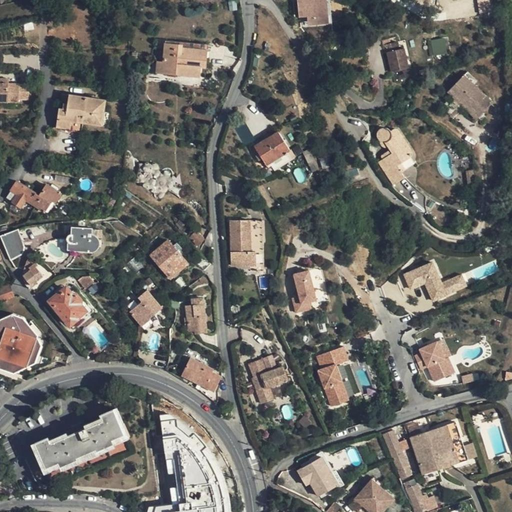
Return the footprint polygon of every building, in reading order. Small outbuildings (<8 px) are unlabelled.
[(300,0),(302,14),(310,13),(310,16),(327,14),(325,0),(300,0)] [(431,39),(433,55),(446,54),(445,38),(431,39)] [(392,39),(377,42),(380,50),(382,50),(387,69),(405,64),(399,44),(394,46),(393,43),(392,39)] [(181,54),(182,48),(182,45),(165,44),(163,62),(157,62),(156,72),(199,76),(200,66),(205,67),(206,56),(181,54)] [(206,50),(182,48),(181,54),(206,56),(206,50)] [(440,97),(472,122),(485,104),(464,88),(467,84),(456,75),(440,97)] [(0,106),(15,106),(15,104),(24,104),(25,89),(7,89),(0,88),(0,106)] [(62,94),(58,118),(72,120),(100,125),(104,100),(62,94)] [(453,117),(440,107),(435,114),(448,123),(453,117)] [(70,129),(72,120),(58,118),(57,127),(70,129)] [(391,185),(402,177),(399,172),(394,165),(406,156),(408,152),(394,131),(392,129),(390,128),(388,128),(387,129),(384,129),(383,128),(379,127),(377,128),(374,130),(372,132),(372,136),(372,138),(373,142),(375,142),(378,142),(381,142),(384,145),(387,150),(389,152),(381,157),(375,162),(391,185)] [(255,146),(265,163),(268,167),(271,165),(275,170),(291,159),(287,153),(290,151),(278,131),(255,146)] [(411,162),(406,156),(394,165),(399,172),(411,162)] [(408,185),(402,177),(391,185),(396,193),(408,185)] [(60,194),(47,184),(39,195),(18,181),(11,190),(18,194),(12,202),(20,207),(26,200),(44,212),(50,204),(52,201),(55,202),(60,194)] [(174,226),(177,230),(183,223),(180,220),(174,226)] [(231,265),(256,266),(255,242),(263,242),(262,220),(230,220),(231,265)] [(94,236),(92,236),(87,236),(87,228),(72,227),(72,234),(70,234),(68,236),(67,237),(67,240),(67,241),(69,243),(69,249),(74,249),(75,251),(91,252),(94,250),(96,248),(97,246),(98,242),(97,240),(96,238),(94,236)] [(17,229),(1,235),(11,260),(20,255),(22,253),(23,250),(23,247),(17,229)] [(188,239),(196,247),(204,238),(196,231),(188,239)] [(178,252),(172,246),(167,240),(151,254),(171,278),(188,264),(178,252)] [(177,242),(172,246),(178,252),(182,249),(177,242)] [(264,271),(263,242),(255,242),(256,266),(256,271),(264,271)] [(210,264),(199,254),(192,262),(205,270),(210,264)] [(24,266),(23,275),(30,285),(43,276),(36,267),(38,266),(35,262),(28,258),(24,266)] [(425,285),(432,302),(468,288),(462,274),(443,281),(435,261),(403,274),(410,291),(425,285)] [(316,300),(309,271),(294,274),(299,296),(292,298),(296,313),(304,311),(302,303),(309,301),(316,300)] [(80,278),(75,283),(81,291),(90,284),(84,278),(80,278)] [(0,302),(13,297),(9,285),(0,287),(0,302)] [(68,327),(72,325),(79,318),(79,317),(87,310),(82,303),(83,298),(79,292),(73,291),(69,286),(51,300),(57,307),(55,310),(68,327)] [(142,302),(131,312),(142,325),(149,319),(149,318),(161,307),(147,291),(139,298),(142,302)] [(72,325),(73,327),(94,311),(83,298),(82,303),(87,310),(79,317),(79,318),(72,325)] [(203,298),(191,299),(191,305),(188,306),(188,317),(184,318),(185,325),(188,325),(189,331),(195,330),(196,334),(206,333),(203,298)] [(302,303),(304,311),(311,309),(309,301),(302,303)] [(15,313),(6,313),(0,322),(0,363),(6,367),(11,359),(20,364),(28,350),(30,351),(38,338),(28,331),(32,323),(24,317),(15,313)] [(445,358),(438,341),(421,348),(422,351),(415,354),(419,364),(426,361),(434,381),(451,374),(445,358)] [(348,359),(343,344),(316,355),(322,368),(318,369),(332,405),(346,400),(339,381),(342,380),(336,363),(334,359),(337,358),(340,362),(348,359)] [(448,356),(445,358),(451,374),(455,372),(448,356)] [(212,369),(191,359),(182,376),(213,391),(220,377),(211,372),(212,369)] [(251,365),(256,378),(270,373),(265,360),(251,365)] [(256,378),(254,379),(258,392),(270,388),(289,381),(285,368),(270,373),(256,378)] [(342,380),(339,381),(346,400),(349,398),(342,380)] [(270,388),(258,392),(263,405),(274,401),(270,388)] [(85,428),(74,433),(50,443),(47,438),(34,444),(53,489),(134,454),(115,408),(101,414),(103,420),(85,428)] [(425,474),(427,473),(441,468),(470,458),(456,421),(411,436),(425,474)] [(71,427),(74,433),(85,428),(83,422),(71,427)] [(187,430),(166,429),(166,439),(164,439),(164,464),(164,471),(186,471),(186,461),(186,452),(189,450),(191,447),(191,444),(190,442),(189,440),(187,438),(187,430)] [(394,429),(384,433),(402,476),(412,474),(394,429)] [(318,494),(343,481),(336,469),(332,471),(323,456),(298,470),(306,484),(311,481),(318,494)] [(442,473),(441,468),(427,473),(428,477),(442,473)] [(372,478),(357,496),(370,507),(371,506),(373,508),(370,511),(382,511),(395,498),(372,478)] [(160,490),(173,488),(172,481),(159,483),(160,490)] [(345,483),(343,481),(318,494),(320,498),(345,483)] [(406,488),(415,511),(422,511),(427,510),(416,484),(406,488)] [(355,498),(370,511),(373,508),(371,506),(370,507),(357,496),(355,498)] [(198,511),(201,503),(181,497),(178,508),(171,506),(159,503),(155,511),(198,511)] [(174,499),(171,506),(178,508),(181,497),(174,499)] [(334,511),(339,506),(334,502),(325,511),(334,511)]
